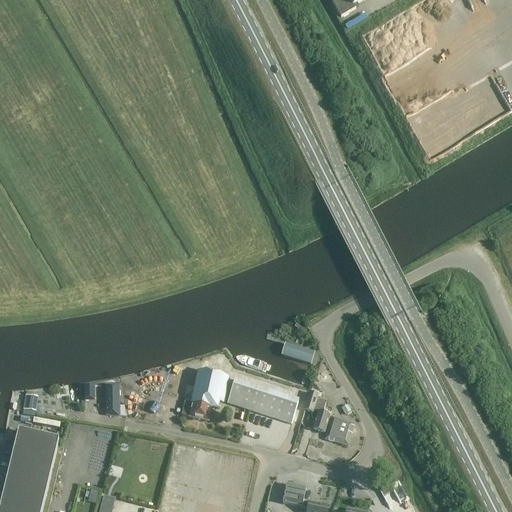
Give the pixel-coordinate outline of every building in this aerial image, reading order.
[(329,0),(341,18),(356,9),(357,5),(364,0),(329,0)] [(284,343),(280,356),(310,365),(314,353),(284,343)] [(185,402),(182,416),(190,417),(190,418),(209,422),(212,408),(219,409),(220,402),(224,402),(229,377),(198,371),(191,403),(185,402)] [(235,380),(227,405),(291,425),(299,401),(235,380)] [(85,385),(85,401),(94,401),(94,386),(85,385)] [(119,416),(119,417),(126,418),(124,406),(119,406),(119,386),(106,387),(106,416),(119,416)] [(310,394),(304,411),(313,413),(313,412),(318,413),(313,429),(324,433),(329,417),(322,414),(326,404),(316,401),(318,396),(310,394)] [(23,411),(35,412),(38,398),(25,396),(23,411)] [(345,417),(352,414),(348,406),(341,409),(345,417)] [(332,418),(325,440),(348,447),(354,425),(332,418)] [(19,433),(0,510),(0,511),(41,511),(59,442),(19,433)] [(286,486),(282,505),(308,510),(307,511),(327,511),(329,508),(303,502),(306,489),(286,486)]
